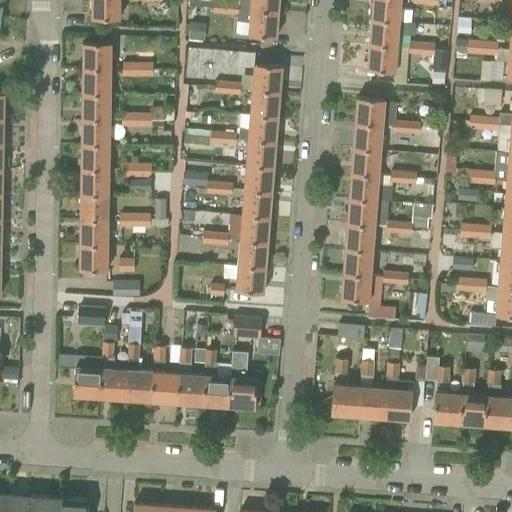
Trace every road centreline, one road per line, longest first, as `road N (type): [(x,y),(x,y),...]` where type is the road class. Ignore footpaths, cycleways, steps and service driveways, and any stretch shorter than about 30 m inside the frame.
road 1 (residential): [(282,474),(321,0)]
road 2 (residential): [(38,455),(47,37),(40,0)]
road 3 (residential): [(282,474),(38,455)]
road 4 (residential): [(511,489),(282,474)]
